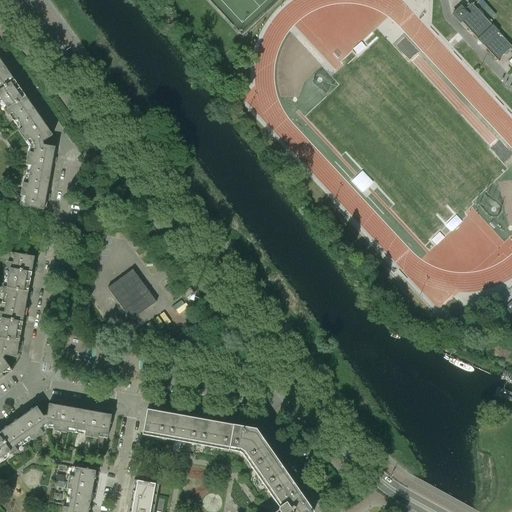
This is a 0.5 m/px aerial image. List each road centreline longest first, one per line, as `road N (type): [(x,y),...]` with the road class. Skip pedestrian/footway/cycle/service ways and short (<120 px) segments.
road 1 (secondary): [(441,511),(386,479),(342,435),(21,0)]
road 2 (secondary): [(1,0),(294,384)]
road 3 (residential): [(33,380),(72,153)]
road 4 (residential): [(114,511),(134,398),(33,380)]
road 5 (secondary): [(294,384),(350,458),(423,511)]
road 6 (residential): [(329,511),(264,420),(271,400),(294,384)]
